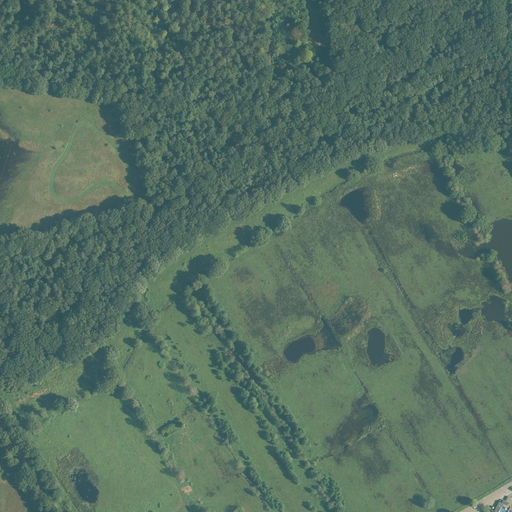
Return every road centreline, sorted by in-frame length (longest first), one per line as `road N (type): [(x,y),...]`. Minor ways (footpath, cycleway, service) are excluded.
road 1 (track): [(0,332),(249,140),(262,121)]
road 2 (track): [(0,75),(263,118)]
road 3 (track): [(263,118),(511,57)]
